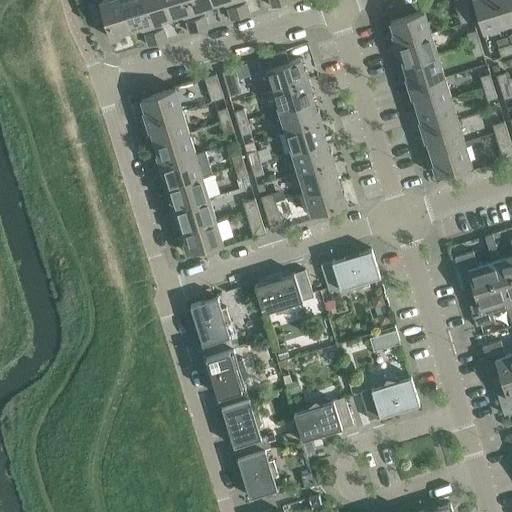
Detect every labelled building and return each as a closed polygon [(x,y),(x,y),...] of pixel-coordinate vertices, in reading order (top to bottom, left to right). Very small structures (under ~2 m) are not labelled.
[(131,29),(122,0),(104,0),(100,1),(100,0),(89,0),(86,1),(93,25),(105,21),(110,38),(121,34),(121,32),(131,29)] [(144,0),(122,0),(131,29),(141,26),(142,28),(152,25),(144,0)] [(167,0),(144,0),(152,25),(163,21),(162,20),(172,16),(167,0)] [(189,0),(167,0),(172,16),(183,13),(183,15),(194,12),(189,0)] [(212,0),(189,0),(194,12),(204,9),(203,7),(213,4),(212,0)] [(453,0),(461,23),(473,19),(467,0),(453,0)] [(504,24),(496,0),(473,0),(483,31),(504,24)] [(511,0),(496,0),(504,24),(511,21),(511,0)] [(246,3),(236,5),(240,17),(249,14),(246,3)] [(240,17),(236,5),(227,8),(231,19),(240,17)] [(392,33),(395,44),(431,33),(424,10),(390,21),(393,33),(392,33)] [(205,15),(196,18),(199,29),(208,27),(205,15)] [(199,29),(196,18),(186,21),(190,32),(199,29)] [(163,28),(154,31),(158,42),(167,39),(163,28)] [(467,32),(470,44),(480,41),(476,29),(467,32)] [(158,42),(154,31),(145,34),(149,45),(158,42)] [(400,54),(404,65),(438,54),(431,33),(395,44),(398,54),(400,54)] [(480,41),(470,44),(474,56),(484,54),(480,41)] [(511,53),(511,49),(510,43),(498,47),(501,56),(511,53)] [(267,53),(269,63),(293,57),(290,47),(267,53)] [(405,77),(409,87),(445,76),(438,54),(404,65),(407,77),(405,77)] [(266,68),(273,89),(309,78),(306,68),(304,68),(300,57),(266,68)] [(222,71),(223,76),(229,95),(242,91),(234,67),(222,71)] [(496,74),(500,86),(510,83),(506,71),(496,74)] [(223,97),(216,73),(204,77),(211,101),(223,97)] [(480,76),(484,88),(493,85),(490,73),(480,76)] [(414,97),(417,109),(451,98),(445,76),(409,87),(412,98),(414,97)] [(273,89),(279,110),(313,99),(310,89),(312,88),(309,78),(273,89)] [(511,90),(510,83),(500,86),(504,99),(511,96),(511,90)] [(493,85),(484,88),(488,100),(497,97),(493,85)] [(143,111),(146,121),(182,110),(175,87),(141,98),(145,110),(143,111)] [(419,121),(422,131),(458,120),(451,98),(417,109),(421,120),(419,121)] [(279,110),(285,131),(322,119),(318,109),(317,110),(313,99),(279,110)] [(214,110),(218,123),(230,119),(226,107),(214,110)] [(234,111),(238,123),(247,120),(244,108),(234,111)] [(151,131),(155,142),(189,132),(182,110),(146,121),(149,131),(151,131)] [(230,119),(218,123),(222,135),(234,131),(230,119)] [(285,131),(292,151),(326,141),(323,130),(325,130),(322,119),(285,131)] [(247,120),(238,123),(242,135),(251,132),(247,120)] [(427,141),(431,152),(465,142),(458,120),(422,131),(425,141),(427,141)] [(492,124),(495,133),(507,129),(504,120),(492,124)] [(511,145),(507,129),(495,133),(503,159),(511,156),(511,145)] [(156,154),(160,165),(196,153),(189,132),(155,142),(158,154),(156,154)] [(292,151),(298,172),(334,161),(331,150),(329,151),(326,141),(292,151)] [(465,142),(431,152),(434,164),(433,164),(436,175),(472,164),(465,142)] [(247,152),(251,164),(260,161),(256,149),(247,152)] [(228,154),(232,166),(244,163),(240,150),(228,154)] [(165,174),(168,186),(203,175),(196,153),(160,165),(163,175),(165,174)] [(260,161),(251,164),(254,176),(264,173),(260,161)] [(298,172),(305,193),(339,182),(336,172),(338,171),(334,161),(298,172)] [(244,163),(232,166),(235,178),(248,175),(244,163)] [(170,198),(173,208),(209,197),(203,175),(168,186),(172,197),(170,198)] [(339,182),(305,193),(311,214),(347,203),(344,192),(342,192),(339,182)] [(261,196),(263,206),(276,202),(273,192),(261,196)] [(178,218),(182,229),(216,219),(209,197),(173,208),(176,219),(178,218)] [(243,202),(245,210),(257,206),(255,198),(243,202)] [(276,202),(263,206),(271,231),(284,227),(276,202)] [(257,206),(245,210),(253,237),(266,233),(257,206)] [(216,219),(182,229),(185,241),(184,242),(187,253),(223,241),(216,219)] [(485,235),(489,248),(496,245),(492,233),(485,235)] [(496,259),(502,279),(511,276),(511,238),(510,239),(511,243),(511,253),(500,258),(496,259)] [(455,256),(465,290),(502,279),(496,259),(500,258),(496,245),(489,248),(492,260),(478,265),(473,250),(455,256)] [(380,276),(372,248),(321,264),(329,291),(353,284),(354,289),(370,284),(368,279),(380,276)] [(255,284),(263,312),(275,308),(277,313),(292,308),(291,303),(314,296),(306,269),(255,284)] [(507,307),(509,313),(511,311),(511,276),(502,279),(509,299),(505,300),(507,307)] [(507,307),(505,300),(509,299),(502,279),(465,290),(476,325),(495,319),(492,312),(507,307)] [(190,304),(203,344),(230,336),(230,335),(227,324),(231,322),(226,306),(222,308),(218,296),(190,304)] [(377,346),(403,340),(400,327),(373,333),(377,346)] [(203,344),(206,355),(234,346),(234,347),(239,345),(235,334),(230,335),(230,336),(203,344)] [(483,345),(493,380),(511,374),(511,352),(505,354),(501,340),(483,345)] [(218,395),(245,386),(246,386),(242,374),(247,373),(242,357),(237,359),(234,347),(234,346),(206,355),(218,395)] [(360,391),(369,418),(420,403),(411,375),(399,379),(398,374),(382,379),(383,384),(360,391)] [(511,374),(493,380),(504,414),(511,411),(511,374)] [(218,395),(222,406),(249,397),(245,386),(218,395)] [(294,412),(302,439),(353,423),(345,396),(322,403),(320,398),(305,403),(306,408),(294,412)] [(222,406),(234,445),(262,437),(258,425),(263,423),(257,406),(253,407),(249,397),(222,406)] [(234,445),(238,456),(265,448),(270,447),(267,435),(262,437),(234,445)] [(265,448),(238,456),(250,496),(277,488),(274,476),(278,474),(274,458),(269,460),(265,448)] [(301,475),(305,486),(316,483),(313,472),(301,475)] [(323,506),(320,494),(308,498),(312,509),(323,506)] [(453,511),(450,502),(417,511),(453,511)]
